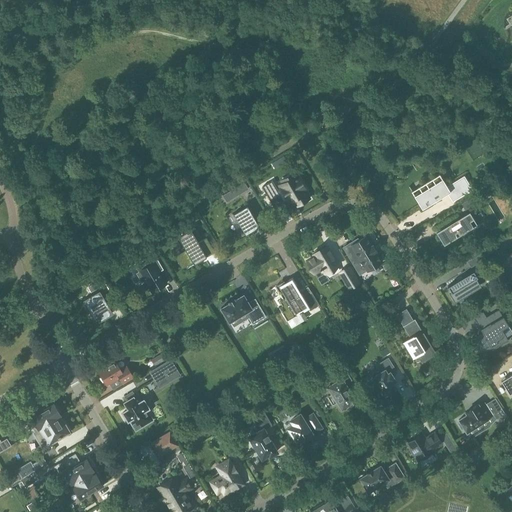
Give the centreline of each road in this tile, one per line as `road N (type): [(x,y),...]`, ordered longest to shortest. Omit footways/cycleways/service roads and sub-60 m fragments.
road 1 (residential): [(62,364),(327,208),(355,203),(377,214),(454,338),(456,374),(442,392),(253,511)]
road 2 (residential): [(151,511),(62,364)]
road 3 (residential): [(62,364),(21,279),(14,239)]
